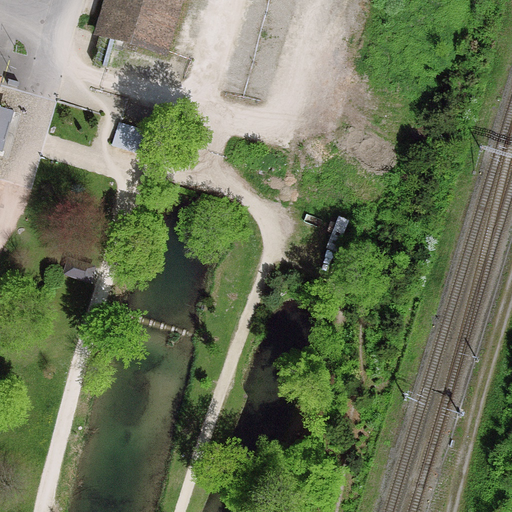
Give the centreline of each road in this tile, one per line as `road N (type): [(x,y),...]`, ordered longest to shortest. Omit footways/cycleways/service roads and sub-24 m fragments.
road 1 (track): [(44,511),(132,175),(24,137)]
road 2 (track): [(180,511),(275,235),(267,206),(221,187),(132,175)]
road 3 (track): [(293,511),(356,292),(271,252)]
